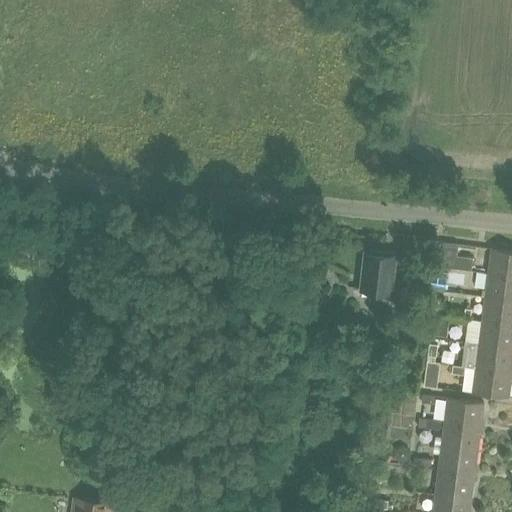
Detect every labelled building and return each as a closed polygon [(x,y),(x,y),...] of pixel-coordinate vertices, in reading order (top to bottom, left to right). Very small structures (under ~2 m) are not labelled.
[(444,242),(440,265),(471,270),(473,258),(456,255),(458,244),(444,242)] [(511,249),(492,247),(488,271),(511,274),(511,249)] [(388,299),(393,256),(383,255),(383,251),(369,250),(369,254),(366,253),(365,269),(361,269),(359,287),(374,289),(373,297),(388,299)] [(446,272),(432,270),(430,281),(445,283),(446,272)] [(511,274),(488,271),(485,295),(511,298),(511,274)] [(511,298),(485,295),(482,319),(511,323),(511,298)] [(447,336),(449,315),(433,314),(431,335),(447,336)] [(511,323),(482,319),(479,343),(511,347),(511,323)] [(436,353),(438,344),(429,343),(428,352),(436,353)] [(511,347),(479,343),(476,368),(511,372),(511,367),(511,347)] [(452,362),(454,350),(442,348),(440,360),(452,362)] [(437,387),(440,362),(427,361),(424,385),(437,387)] [(464,366),(453,365),(452,373),(463,374),(464,366)] [(508,396),(511,372),(476,368),(472,392),(508,396)] [(435,395),(422,393),(421,401),(434,403),(435,395)] [(445,420),(444,422),(480,427),(481,418),(483,401),(448,396),(445,420)] [(427,428),(428,420),(419,419),(418,427),(427,428)] [(434,421),(433,430),(439,431),(444,426),(442,437),(441,446),(477,451),(479,434),(480,427),(444,422),(434,421)] [(441,446),(438,470),(474,475),(477,451),(441,446)] [(414,456),(413,464),(421,465),(431,466),(432,458),(422,457),(414,456)] [(387,470),(388,462),(380,461),(379,469),(387,470)] [(438,470),(435,493),(471,498),(474,475),(438,470)] [(432,511),(468,511),(471,498),(435,493),(432,511)] [(113,511),(115,502),(74,497),(71,511),(113,511)] [(387,508),(388,500),(376,499),(375,506),(387,508)]
